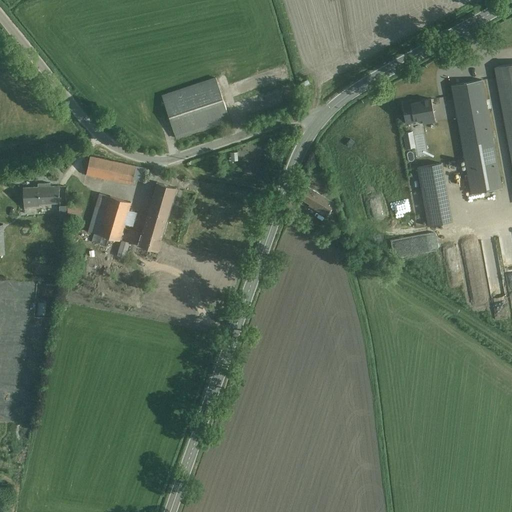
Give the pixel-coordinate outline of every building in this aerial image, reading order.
[(511,65),(495,68),(511,171),(511,65)] [(483,79),(452,84),(473,195),(503,189),(483,79)] [(218,81),(163,98),(177,142),(232,124),(218,81)] [(432,97),(404,103),(409,126),(436,121),(432,97)] [(84,174),(85,174),(132,183),(133,177),(138,178),(141,164),(87,154),(84,174)] [(441,163),(416,168),(427,227),(453,222),(441,163)] [(60,202),(60,196),(59,186),(50,187),(50,183),(38,184),(38,187),(23,188),(24,205),(40,205),(40,202),(60,202)] [(160,251),(178,189),(156,183),(139,245),(160,251)] [(293,197),(327,217),(335,204),(301,183),(293,197)] [(100,190),(99,192),(87,242),(106,247),(109,235),(120,238),(123,224),(134,227),(137,214),(127,212),(130,198),(100,190)] [(60,205),(61,214),(73,214),(73,205),(60,205)] [(33,227),(22,226),(21,237),(22,237),(21,239),(32,240),(33,227)] [(49,254),(51,230),(37,229),(36,253),(49,254)] [(115,258),(121,244),(113,241),(107,255),(115,258)] [(463,286),(473,283),(462,252),(453,256),(463,286)] [(511,298),(507,262),(496,263),(501,305),(511,303),(511,298)] [(478,282),(479,303),(493,302),(491,282),(478,282)]
